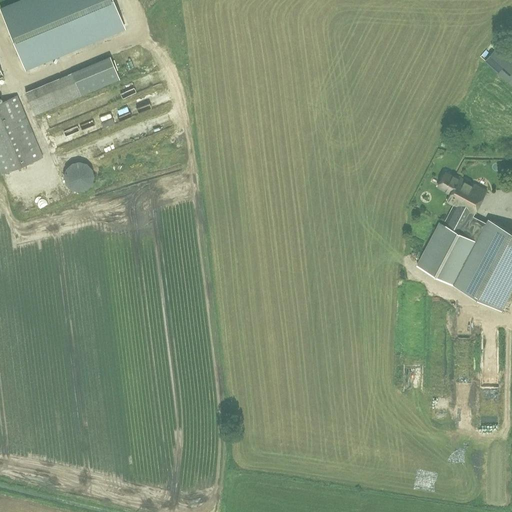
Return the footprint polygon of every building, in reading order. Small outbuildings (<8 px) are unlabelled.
[(112,0),(24,0),(1,10),(25,68),(124,27),(112,0)] [(494,68),(498,73),(510,82),(511,79),(511,54),(500,44),(485,61),(494,68)] [(71,73),(81,96),(119,80),(110,57),(71,73)] [(152,80),(159,76),(155,68),(147,72),(152,80)] [(46,110),(36,87),(25,92),(34,115),(46,110)] [(0,173),(0,175),(43,158),(17,95),(0,102),(0,173)] [(71,190),(78,192),(86,190),(91,184),(94,177),(92,169),(86,163),(79,161),(71,163),(65,169),(63,176),(65,184),(71,190)] [(501,308),(505,300),(511,287),(511,231),(489,220),(488,223),(474,216),(487,190),(460,176),(459,178),(446,171),(438,186),(452,193),(448,201),(454,204),(444,222),(440,220),(418,264),(501,308)]
